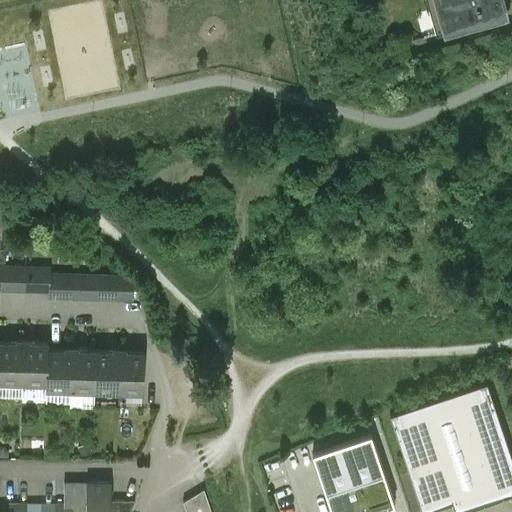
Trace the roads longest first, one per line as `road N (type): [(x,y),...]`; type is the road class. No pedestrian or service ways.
road 1 (residential): [(0,308),(142,315),(168,402),(154,446),(164,473)]
road 2 (residential): [(164,473),(0,471)]
